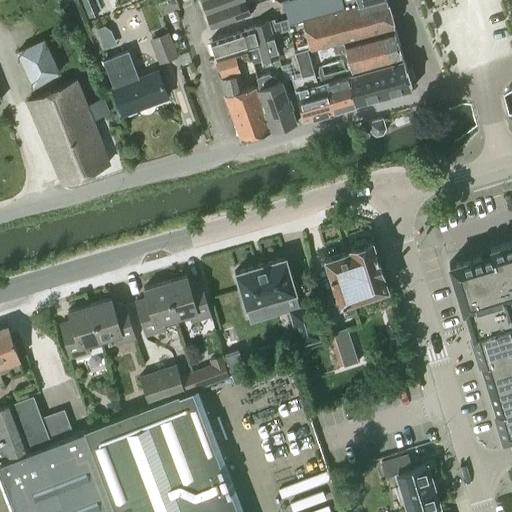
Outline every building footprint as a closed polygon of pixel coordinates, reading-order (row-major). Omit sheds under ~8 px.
[(80,0),(88,17),(97,13),(91,0),(80,0)] [(230,6),(245,0),(200,0),(211,27),(235,18),(230,6)] [(230,6),(235,18),(250,12),(245,0),(230,6)] [(290,0),(282,2),(288,23),(302,20),(376,0),(290,0)] [(387,0),(376,0),(302,20),(310,49),(394,26),(387,0)] [(278,55),(266,20),(251,25),(251,26),(258,45),(254,46),(255,49),(258,59),(259,61),(278,55)] [(102,46),(116,43),(111,23),(98,26),(102,46)] [(247,49),(254,46),(258,45),(251,26),(210,39),(215,57),(246,47),(247,49)] [(350,67),(352,71),(404,57),(395,27),(333,44),(335,51),(345,49),(350,67)] [(159,64),(178,57),(169,32),(150,39),(159,64)] [(128,45),(140,72),(158,64),(146,37),(128,45)] [(32,86),(60,73),(43,38),(16,50),(32,86)] [(254,46),(247,49),(251,64),(259,61),(258,59),(255,49),(254,46)] [(294,52),(301,75),(314,71),(307,48),(294,52)] [(102,60),(113,87),(123,113),(167,97),(157,71),(139,77),(128,50),(102,60)] [(239,70),(234,53),(215,59),(221,76),(219,77),(239,140),(271,130),(265,113),(256,85),(243,90),(237,71),(239,70)] [(404,58),(352,73),(348,74),(357,104),(413,89),(404,58)] [(352,73),(352,71),(350,67),(346,68),(345,66),(324,72),(322,64),(319,64),(318,71),(320,79),(324,78),(324,80),(326,82),(334,111),(357,104),(348,74),(352,73)] [(317,82),(314,71),(301,75),(300,79),(296,77),(292,78),(292,77),(303,120),(330,112),(323,86),(318,82),(317,82)] [(259,88),(267,112),(265,113),(271,130),(295,123),(282,81),(277,82),(275,77),(267,73),(257,77),(260,88),(259,88)] [(91,121),(108,113),(103,98),(87,105),(75,80),(27,101),(63,183),(110,163),(91,121)] [(386,127),(383,117),(368,121),(371,131),(376,134),(383,132),(386,127)] [(326,258),(341,303),(344,314),(355,310),(351,300),(387,288),(371,240),(368,241),(365,239),(356,242),(354,246),(351,247),(352,250),(326,258)] [(511,239),(490,246),(491,250),(449,263),(463,308),(465,308),(472,332),(470,333),(479,363),(481,362),(496,411),(494,411),(503,440),(511,436),(511,239)] [(246,306),(293,292),(295,292),(294,290),(284,258),(285,258),(284,256),(283,257),(264,263),(264,262),(254,265),(236,271),(234,271),(235,273),(244,305),(244,306),(246,306)] [(164,282),(175,318),(188,314),(190,322),(211,316),(200,282),(189,286),(186,275),(164,282)] [(175,318),(164,282),(143,288),(146,298),(134,302),(144,336),(165,329),(163,321),(175,318)] [(89,304),(100,340),(112,336),(114,345),(135,338),(125,305),(113,308),(110,298),(89,304)] [(320,338),(310,303),(288,310),(298,345),(320,338)] [(100,340),(89,304),(67,311),(70,321),(59,325),(69,358),(89,352),(87,344),(100,340)] [(0,383),(2,383),(0,376),(0,373),(12,369),(13,375),(22,372),(18,361),(20,360),(8,327),(0,329),(0,383)] [(344,368),(359,363),(348,328),(332,333),(344,368)] [(230,370),(243,365),(238,351),(225,356),(230,370)] [(206,364),(191,370),(197,386),(212,381),(206,364)] [(164,369),(173,395),(185,391),(175,365),(164,369)] [(173,395),(164,369),(147,375),(156,401),(173,395)] [(245,370),(232,375),(235,383),(249,378),(245,370)] [(147,375),(138,378),(148,404),(156,401),(147,375)] [(19,485),(8,489),(16,511),(242,511),(235,494),(195,388),(178,394),(31,452),(9,460),(19,485)] [(111,416),(122,412),(119,401),(107,404),(111,416)] [(0,511),(16,511),(8,489),(19,485),(9,460),(31,452),(12,403),(0,407),(0,511)] [(409,511),(413,511),(439,504),(426,462),(412,466),(408,454),(382,462),(386,475),(397,471),(409,511)]
